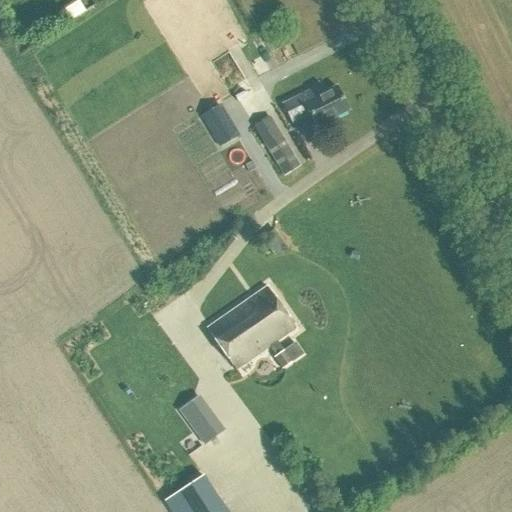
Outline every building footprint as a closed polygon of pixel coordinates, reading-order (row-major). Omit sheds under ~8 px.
[(63,24),(85,11),(78,0),(56,13),(63,24)] [(312,90),(281,106),(291,125),(308,115),(314,127),(345,110),(333,87),(316,97),(312,90)] [(214,146),(236,138),(223,104),(201,113),(214,146)] [(299,167),(269,117),(252,128),(282,177),(299,167)] [(263,286),(204,327),(233,368),(267,345),(274,354),(271,356),(280,368),(290,361),(274,339),(292,327),(263,286)] [(202,445),(224,429),(198,394),(176,410),(202,445)] [(182,487),(164,499),(172,511),(226,511),(202,476),(182,487)]
